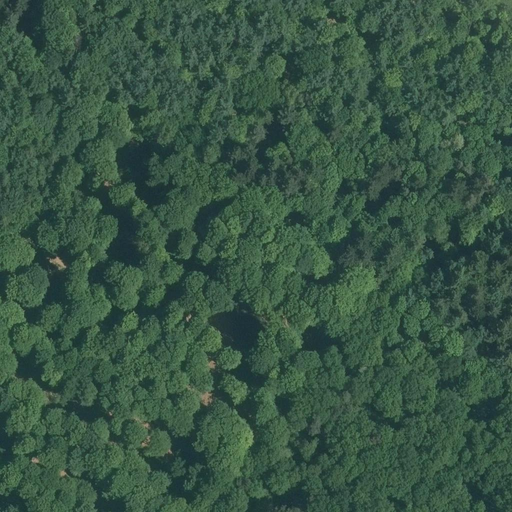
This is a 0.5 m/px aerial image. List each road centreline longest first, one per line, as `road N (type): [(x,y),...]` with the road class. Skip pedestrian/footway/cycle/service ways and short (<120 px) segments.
road 1 (track): [(511,409),(3,80),(0,86)]
road 2 (track): [(235,511),(375,320),(511,213)]
